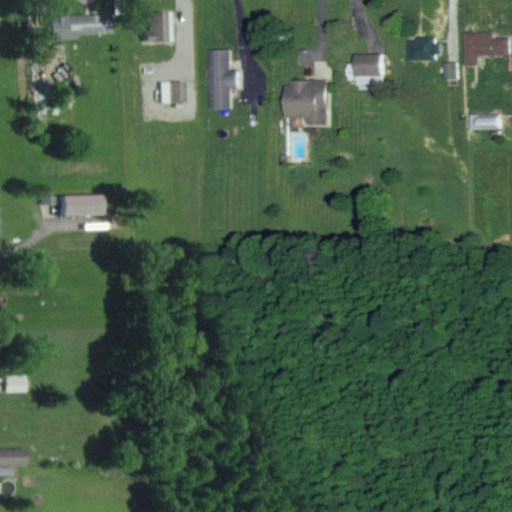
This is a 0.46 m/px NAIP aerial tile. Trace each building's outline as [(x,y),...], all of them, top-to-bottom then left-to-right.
[(173,40),(172,11),(152,12),(153,29),(147,30),(147,41),(173,40)] [(56,35),(117,34),(117,13),(55,15),(56,35)] [(471,32),(471,63),(486,63),(485,54),(511,53),(511,36),(497,37),(497,31),(471,32)] [(448,58),(447,37),(417,37),(418,59),(448,58)] [(218,108),(240,108),(240,87),(248,87),(248,69),(239,69),(239,48),(217,48),(218,108)] [(392,74),(392,52),(363,53),(363,75),(392,74)] [(464,61),(449,61),(449,78),(464,77),(464,61)] [(165,101),(190,101),(190,80),(165,81),(165,101)] [(338,124),(337,80),(294,80),(295,117),(315,116),(316,124),(338,124)] [(109,194),(63,194),(63,215),(109,214),(109,194)] [(30,391),(30,374),(10,374),(10,391),(30,391)] [(0,473),(16,474),(16,465),(30,465),(31,448),(0,447),(0,473)]
